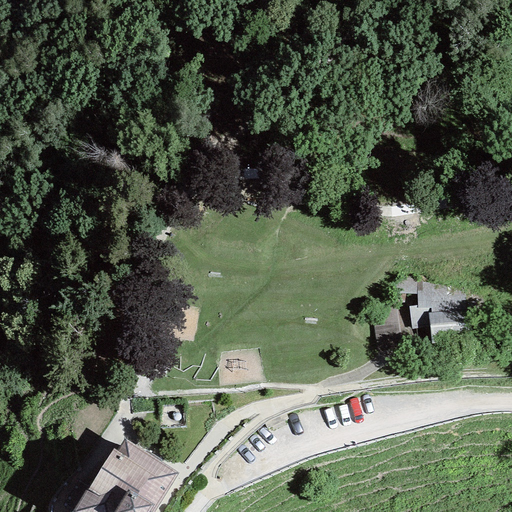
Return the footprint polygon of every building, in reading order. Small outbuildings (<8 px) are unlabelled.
[(417,277),(395,276),(394,293),(417,293),(417,282),(417,277)] [(433,285),(417,282),(417,293),(417,305),(417,307),(429,308),(429,312),(465,309),(464,286),(445,286),(433,285)] [(402,348),(396,301),(371,304),(377,351),(402,348)] [(410,328),(431,327),(429,312),(429,308),(417,307),(417,305),(408,305),(410,328)] [(465,309),(429,312),(431,327),(432,341),(471,337),(468,309),(465,309)] [(153,511),(178,474),(124,440),(116,452),(112,450),(72,511),(153,511)]
